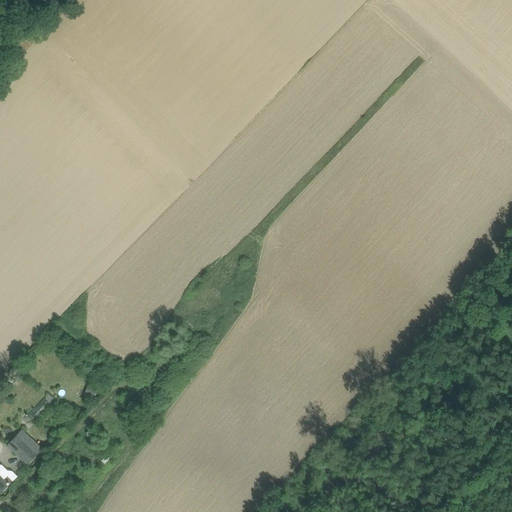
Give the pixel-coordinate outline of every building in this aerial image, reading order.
[(179,340),(126,396),(139,409),(192,352),(179,340)] [(84,393),(94,396),(97,386),(87,383),(84,393)] [(49,394),(41,402),(47,408),(55,400),(49,394)] [(41,402),(28,416),(35,421),(47,408),(41,402)] [(22,430),(17,435),(23,440),(38,454),(43,449),(22,430)] [(23,440),(17,435),(7,446),(13,451),(23,440)] [(23,440),(13,451),(28,465),(38,454),(23,440)] [(0,494),(13,481),(8,476),(4,480),(0,476),(0,494)]
